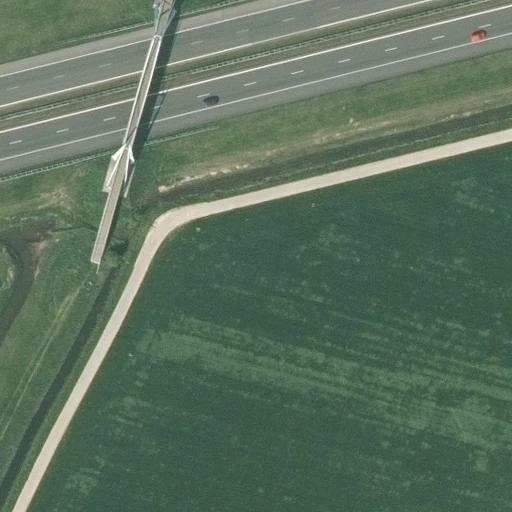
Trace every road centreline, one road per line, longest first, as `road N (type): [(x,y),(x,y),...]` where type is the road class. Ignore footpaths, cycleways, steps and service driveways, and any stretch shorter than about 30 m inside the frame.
road 1 (track): [(20,511),(169,221),(511,134)]
road 2 (motorway): [(0,147),(511,21)]
road 3 (motorway): [(376,0),(0,92)]
